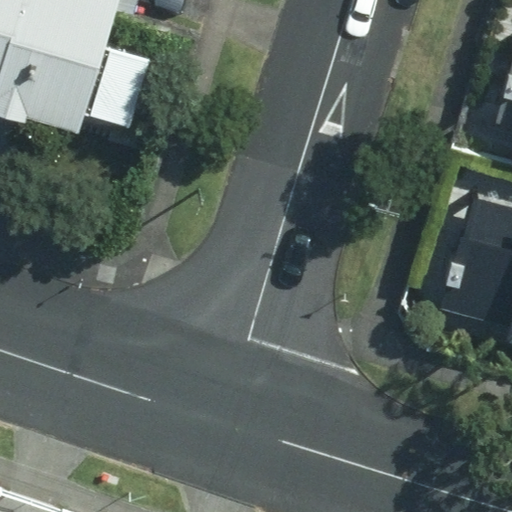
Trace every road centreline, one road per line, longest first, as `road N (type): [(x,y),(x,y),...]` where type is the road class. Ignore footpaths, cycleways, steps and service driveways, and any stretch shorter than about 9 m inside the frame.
road 1 (residential): [(223,424),(352,0)]
road 2 (tertiary): [(223,424),(511,510)]
road 3 (tertiary): [(0,349),(223,424)]
